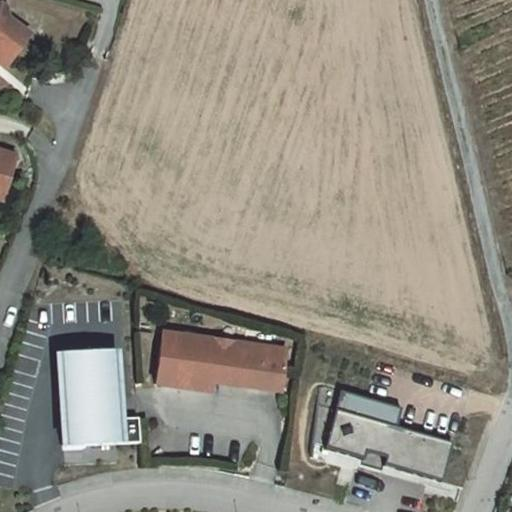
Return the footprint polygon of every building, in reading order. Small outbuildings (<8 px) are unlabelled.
[(0,92),(24,64),(2,46),(1,32),(0,31),(0,92)] [(0,196),(11,162),(0,158),(0,196)] [(284,342),(162,331),(157,383),(210,388),(212,367),(250,371),(249,381),(281,384),(284,342)] [(110,348),(58,354),(68,448),(141,440),(139,415),(117,417),(110,348)] [(452,438),(318,409),(314,446),(328,449),(327,452),(443,477),(452,438)]
